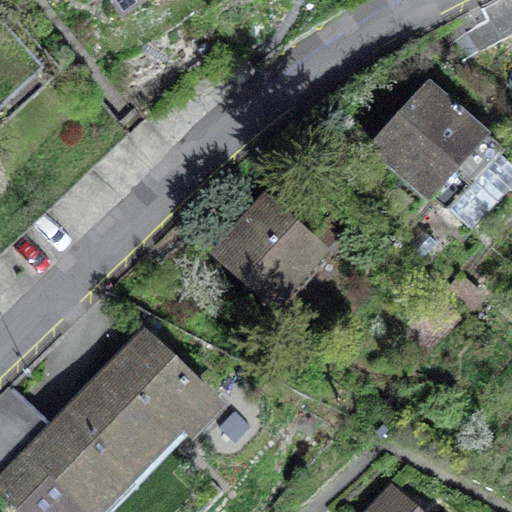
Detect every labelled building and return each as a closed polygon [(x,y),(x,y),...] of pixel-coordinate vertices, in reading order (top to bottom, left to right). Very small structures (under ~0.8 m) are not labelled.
[(111,0),(121,14),(140,0),(111,0)] [(483,14),(486,20),(467,30),(478,50),(511,32),(511,18),(504,2),(483,14)] [(0,98),(31,70),(0,35),(0,98)] [(482,140),(427,91),(374,149),(429,198),(482,140)] [(309,239),(267,201),(217,256),(273,307),(346,227),(332,214),(309,239)] [(216,406),(146,340),(55,437),(36,456),(82,500),(115,466),(128,478),(180,422),(191,432),(216,406)] [(36,456),(55,437),(12,395),(0,405),(0,490),(26,511),(92,511),(93,511),(82,500),(36,456)] [(411,511),(394,496),(378,511),(411,511)]
